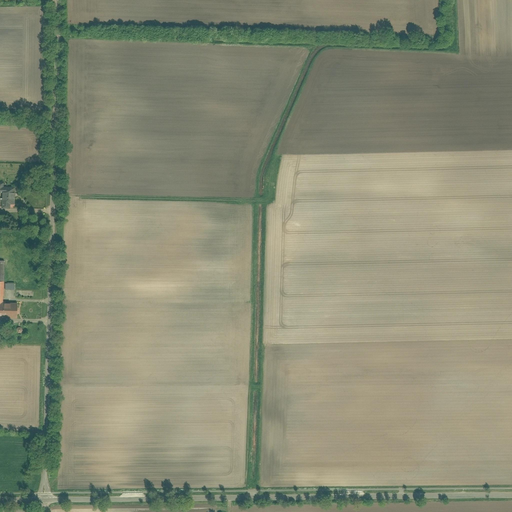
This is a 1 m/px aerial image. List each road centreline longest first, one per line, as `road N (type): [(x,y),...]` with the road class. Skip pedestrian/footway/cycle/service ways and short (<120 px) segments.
road 1 (tertiary): [(56,0),(43,499)]
road 2 (tertiary): [(43,499),(511,495)]
road 3 (track): [(255,200),(52,194)]
